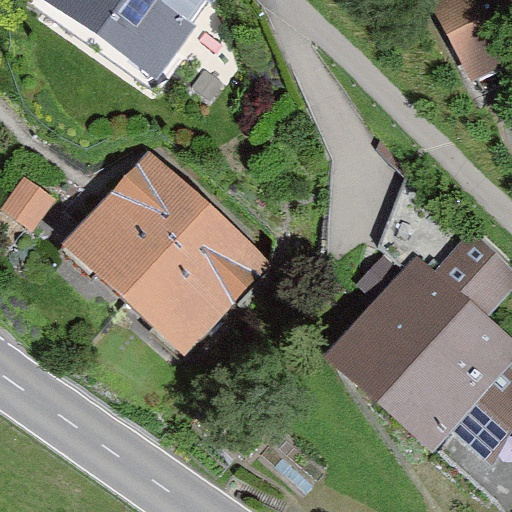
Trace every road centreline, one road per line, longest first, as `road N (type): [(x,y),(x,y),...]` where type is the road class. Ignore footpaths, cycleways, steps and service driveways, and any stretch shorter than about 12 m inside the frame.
road 1 (residential): [(511,218),(288,0)]
road 2 (tertiary): [(0,369),(200,511)]
